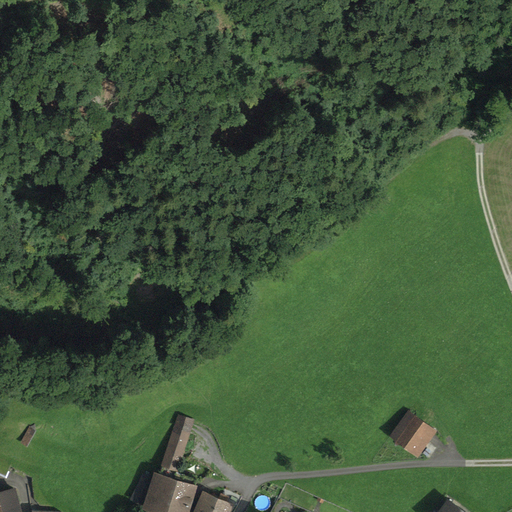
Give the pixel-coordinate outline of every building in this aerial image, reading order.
[(393,436),(416,454),(432,432),(409,415),(393,436)] [(192,423),(175,418),(162,463),(178,468),(192,423)] [(187,511),(195,487),(150,473),(138,511),(187,511)] [(20,511),(15,488),(0,491),(0,511),(20,511)] [(230,511),(233,507),(202,494),(193,511),(230,511)]
